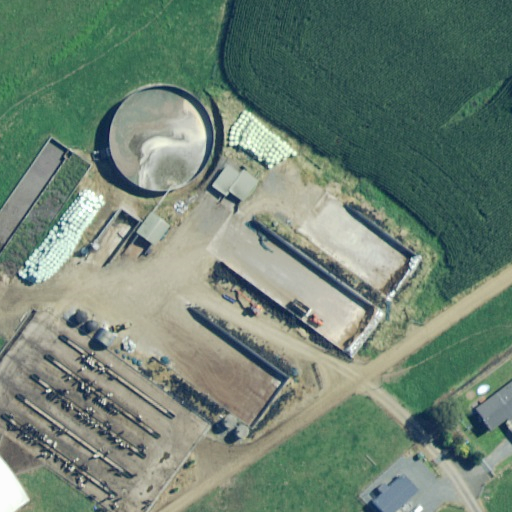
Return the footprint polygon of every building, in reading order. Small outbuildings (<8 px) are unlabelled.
[(160,193),(169,191),(177,189),(178,189),(186,184),(194,179),(200,172),(205,164),(208,155),(210,146),(211,137),(210,128),(207,119),(203,111),(197,103),(190,97),(182,92),(174,89),(165,87),(155,86),(146,87),(137,90),(129,94),(122,100),(115,107),(110,115),(107,123),(105,132),(105,142),(106,151),(109,160),(113,168),(118,175),(125,182),(133,187),(142,190),(151,192),(160,193)] [(257,178),(228,158),(213,181),(227,190),(228,188),(243,198),(257,178)] [(172,217),(153,204),(139,224),(158,237),(172,217)] [(380,316),(272,237),(241,278),(349,357),(380,316)] [(103,325),(92,339),(105,349),(116,335),(103,325)] [(267,405),(166,333),(149,357),(251,428),(267,405)] [(511,420),(511,419),(511,376),(471,410),(489,432),(502,421),(511,433),(511,420)]
